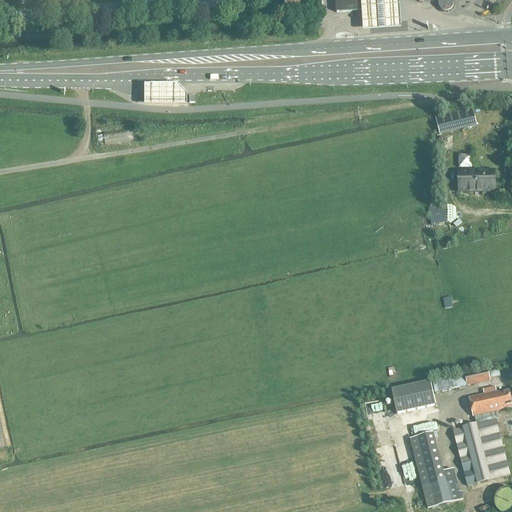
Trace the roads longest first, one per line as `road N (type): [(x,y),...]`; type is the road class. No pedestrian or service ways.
road 1 (primary): [(511,36),(0,67)]
road 2 (primary): [(79,80),(511,64)]
road 3 (unclassified): [(0,17),(219,0)]
road 4 (unclassified): [(80,158),(242,132)]
road 5 (unclassified): [(360,113),(511,87)]
